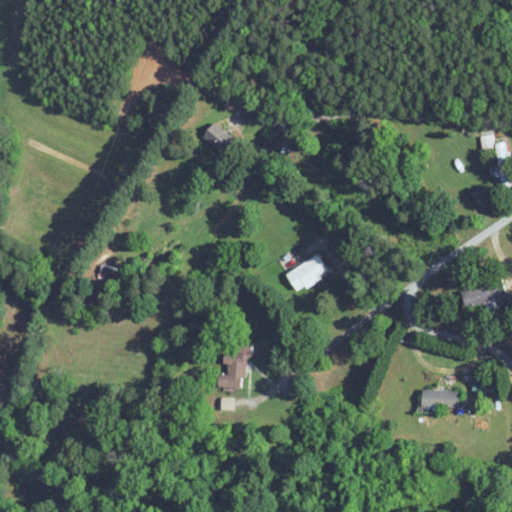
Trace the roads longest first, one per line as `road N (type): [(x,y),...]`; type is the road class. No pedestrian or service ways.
road 1 (residential): [(318,350),(511,207)]
road 2 (residential): [(511,351),(428,327),(396,293)]
